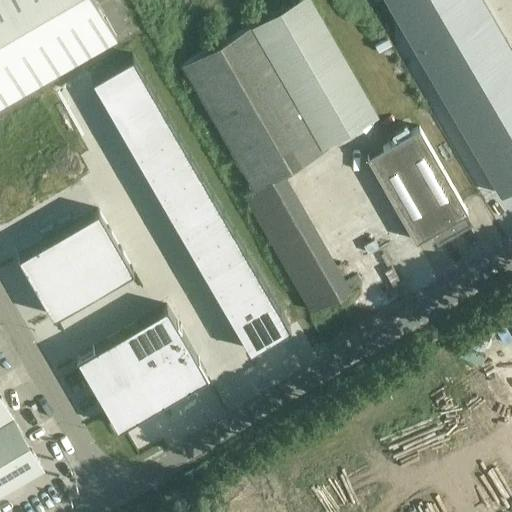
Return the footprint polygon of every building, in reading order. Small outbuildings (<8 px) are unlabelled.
[(0,0),(0,103),(116,37),(94,0),(0,0)] [(298,0),(258,23),(325,140),(370,114),(304,0),(298,0)] [(511,51),(482,0),(387,0),(500,192),(511,185),(511,51)] [(327,143),(325,140),(258,23),(256,19),(181,62),(253,187),(243,193),(310,311),(346,290),(278,172),(327,143)] [(132,55),(91,78),(249,350),(289,327),(132,55)] [(423,72),(413,79),(430,102),(440,95),(423,72)] [(56,96),(0,128),(0,220),(43,198),(31,179),(86,147),(56,96)] [(388,144),(367,156),(415,240),(431,231),(437,241),(469,223),(463,213),(466,211),(418,127),(412,131),(388,144)] [(17,255),(52,316),(132,269),(97,208),(17,255)] [(384,248),(404,230),(392,217),(372,235),(384,248)] [(76,356),(116,427),(206,375),(166,305),(76,356)] [(0,396),(0,494),(42,469),(0,396)]
